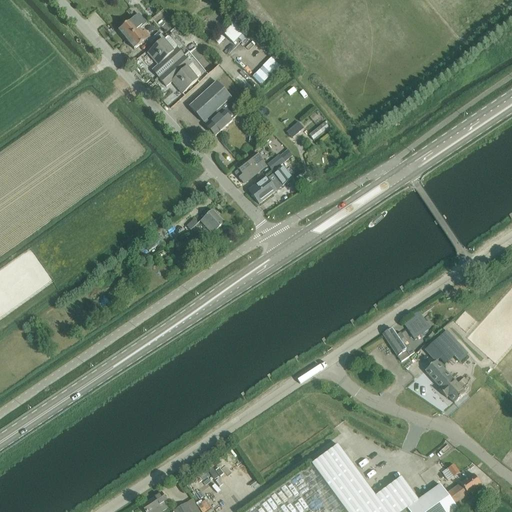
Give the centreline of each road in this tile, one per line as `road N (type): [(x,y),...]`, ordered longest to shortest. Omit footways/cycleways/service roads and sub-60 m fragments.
road 1 (secondary): [(0,443),(287,251)]
road 2 (unclassified): [(0,414),(270,232)]
road 3 (unclassified): [(59,0),(270,232)]
road 4 (unclassified): [(100,511),(322,364)]
road 5 (unclassified): [(322,364),(384,408),(453,433),(511,479)]
road 6 (unclassified): [(322,364),(470,264)]
road 7 (unclassified): [(270,232),(397,159)]
road 8 (secondary): [(287,251),(406,172)]
road 9 (secondary): [(406,172),(511,102)]
